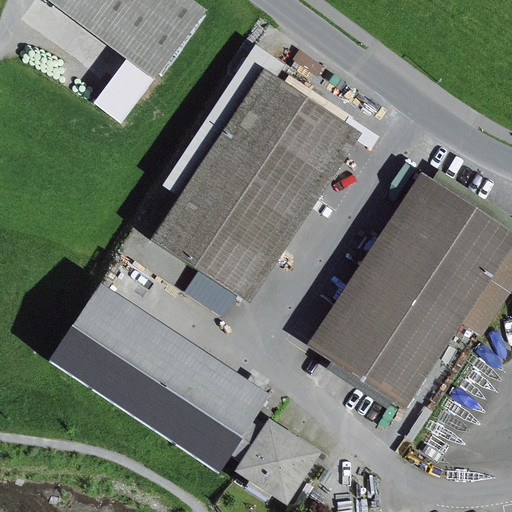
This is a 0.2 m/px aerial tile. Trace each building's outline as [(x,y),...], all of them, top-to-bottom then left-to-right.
[(205,14),(186,0),(52,0),(154,79),(205,14)] [(264,72),(276,79),(284,66),(255,47),(161,187),(178,200),(264,72)] [(276,79),(264,72),(178,200),(149,239),(249,304),(361,137),(276,79)] [(433,182),(422,175),(307,347),(405,408),(464,324),(482,337),(511,291),(511,218),(439,172),(433,182)] [(269,397),(99,286),(50,364),(220,475),(231,458),(252,425),(269,397)] [(320,454),(268,420),(260,431),(252,425),(231,458),(240,463),(233,474),(286,507),(320,454)]
